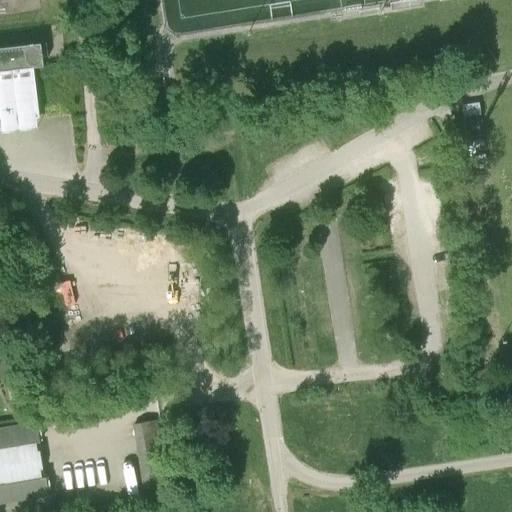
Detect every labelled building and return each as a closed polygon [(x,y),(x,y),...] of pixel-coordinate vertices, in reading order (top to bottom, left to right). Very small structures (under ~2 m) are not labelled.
[(44,65),(42,42),(0,46),(0,120),(40,115),(34,66),(44,65)] [(461,105),(463,117),(482,113),(480,101),(461,105)] [(485,155),(477,156),(478,165),(486,164),(485,155)] [(16,349),(14,340),(0,342),(0,350),(0,352),(16,349)] [(0,353),(0,372),(20,369),(16,350),(0,353)] [(144,500),(172,496),(160,419),(133,425),(144,500)] [(0,503),(49,495),(36,423),(0,428),(0,503)]
